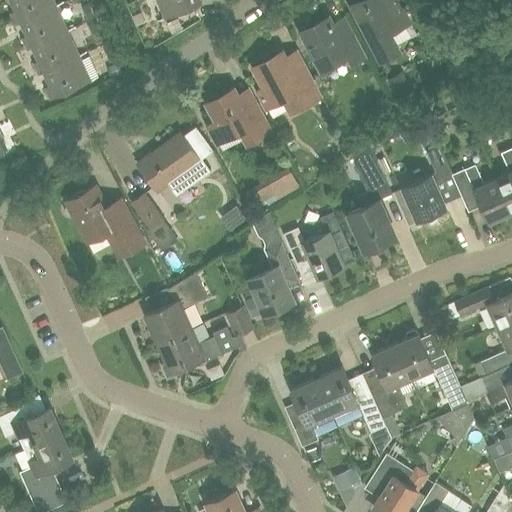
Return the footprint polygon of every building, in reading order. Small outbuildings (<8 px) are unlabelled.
[(21,20),(57,4),(55,0),(11,0),(16,9),(11,11),(17,23),(21,21),(21,20)] [(157,0),(164,18),(157,21),(203,3),(202,0),(157,0)] [(362,0),(363,1),(373,19),(361,25),(380,61),(399,51),(388,30),(409,19),(399,0),(362,0)] [(430,0),(416,0),(414,1),(420,16),(434,10),(430,0)] [(32,46),(69,29),(57,4),(21,20),(21,21),(27,34),(23,36),(28,48),(32,46)] [(172,33),(183,29),(178,17),(167,22),(172,33)] [(341,40),(331,22),(328,17),(302,31),(322,67),(347,54),(352,63),(365,56),(353,34),(341,40)] [(44,71),(81,54),(69,29),(32,46),(38,59),(34,61),(40,73),(44,71)] [(323,95),(298,47),(286,54),(283,49),(252,65),(263,86),(258,89),(267,107),(285,97),(292,111),(323,95)] [(81,55),(81,54),(44,71),(50,84),(46,86),(51,98),(92,80),(81,55)] [(403,70),(388,78),(397,95),(412,87),(403,70)] [(245,107),(237,91),(234,87),(206,101),(215,119),(208,123),(217,141),(241,129),(248,143),(273,130),(258,100),(245,107)] [(181,130),(159,146),(138,161),(158,189),(159,188),(168,181),(177,193),(211,168),(203,156),(214,148),(197,124),(184,133),(181,130)] [(354,153),(369,143),(364,135),(349,145),(354,153)] [(377,159),(369,143),(354,153),(351,155),(363,182),(383,174),(377,159)] [(426,151),(439,180),(452,174),(452,173),(439,145),(426,151)] [(510,170),(497,175),(511,209),(511,145),(501,151),(510,170)] [(476,162),(452,173),(452,174),(464,201),(477,195),(489,221),(511,210),(511,209),(497,175),(484,181),(476,162)] [(289,166),(267,178),(279,198),(300,186),(289,166)] [(431,172),(403,185),(418,218),(446,206),(431,172)] [(120,255),(145,242),(121,197),(107,204),(96,184),(66,200),(68,203),(67,204),(66,205),(65,207),(65,209),(66,211),(66,212),(68,213),(69,214),(71,215),(72,215),(74,214),(88,241),(107,231),(120,255)] [(364,249),(381,241),(383,244),(386,246),(394,242),(395,239),(394,235),(396,235),(380,198),(375,188),(367,191),(357,196),(362,206),(348,212),(364,249)] [(165,218),(145,191),(130,201),(150,229),(165,218)] [(220,217),(230,230),(246,218),(237,205),(220,217)] [(298,225),(283,232),(294,258),(308,251),(317,272),(319,275),(344,263),(343,261),(354,256),(342,229),(331,234),(329,229),(326,230),(304,239),(298,225)] [(257,294),(246,299),(253,315),(264,309),(265,312),(270,309),(276,311),(284,307),(287,302),(294,299),(288,285),(281,269),(293,263),(282,240),(278,230),(262,237),(265,242),(265,247),(272,264),(249,275),(257,294)] [(146,312),(159,341),(192,326),(183,306),(207,295),(196,270),(167,287),(173,300),(146,312)] [(490,285),(455,300),(461,313),(487,301),(498,325),(511,318),(511,290),(496,298),(490,285)] [(237,333),(240,332),(253,325),(243,303),(227,310),(237,333)] [(511,318),(498,325),(508,348),(481,360),(487,373),(507,364),(511,362),(511,318)] [(192,326),(159,341),(168,360),(165,362),(164,365),(169,377),(183,370),(185,367),(183,363),(199,356),(202,361),(223,352),(215,334),(198,341),(192,326)] [(408,337),(396,342),(411,378),(434,367),(435,367),(431,359),(421,336),(420,332),(419,332),(418,330),(414,328),(408,331),(407,335),(408,337)] [(0,342),(0,361),(1,363),(16,356),(8,339),(0,342)] [(384,379),(368,386),(370,390),(375,400),(382,417),(386,425),(390,435),(391,436),(400,432),(392,413),(398,410),(395,404),(406,400),(398,383),(411,378),(396,342),(372,353),(378,366),(384,379)] [(452,364),(436,371),(453,409),(468,402),(467,399),(460,385),(452,364)] [(511,376),(507,364),(487,373),(480,376),(492,402),(505,396),(510,408),(511,406),(511,376)] [(343,366),(317,377),(332,412),(338,424),(363,413),(360,406),(361,406),(375,400),(370,390),(356,397),(349,379),(343,366)] [(304,417),(292,422),(302,444),(318,437),(317,434),(338,424),(332,412),(317,377),(292,388),(297,400),(304,417)] [(361,406),(360,406),(363,413),(371,432),(386,425),(382,417),(375,400),(361,406)] [(453,409),(438,415),(456,435),(451,440),(456,445),(459,440),(474,416),(468,402),(453,409)] [(27,416),(22,405),(0,414),(0,422),(6,435),(17,430),(19,436),(26,433),(31,444),(61,431),(50,406),(27,416)] [(511,423),(503,427),(511,447),(511,423)] [(31,444),(24,448),(32,464),(21,469),(40,511),(65,500),(51,467),(73,457),(61,431),(31,444)] [(387,451),(372,475),(387,484),(379,496),(377,499),(373,505),(384,511),(408,511),(409,511),(406,507),(408,503),(418,509),(427,496),(417,490),(418,488),(429,472),(417,464),(413,471),(403,465),(405,463),(387,451)] [(343,501),(355,496),(349,484),(360,479),(354,464),(331,474),(343,501)] [(466,511),(472,503),(461,497),(452,511),(439,504),(449,489),(439,482),(421,511),(422,511),(466,511)] [(206,502),(209,507),(201,511),(261,511),(259,507),(249,511),(246,511),(240,498),(238,499),(234,490),(206,502)]
